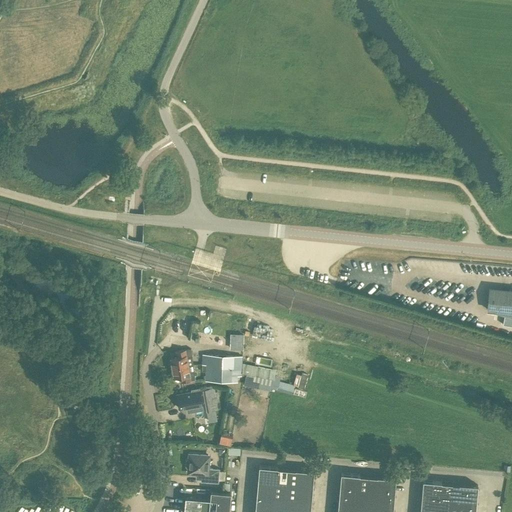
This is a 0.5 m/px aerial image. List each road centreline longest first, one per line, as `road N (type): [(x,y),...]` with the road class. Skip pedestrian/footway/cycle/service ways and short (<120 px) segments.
road 1 (unclassified): [(511,253),(197,222)]
road 2 (unclassified): [(197,222),(190,162),(160,105),(201,0)]
road 3 (unclassified): [(155,511),(163,476),(145,368),(160,345)]
road 4 (unclassified): [(0,192),(144,219)]
